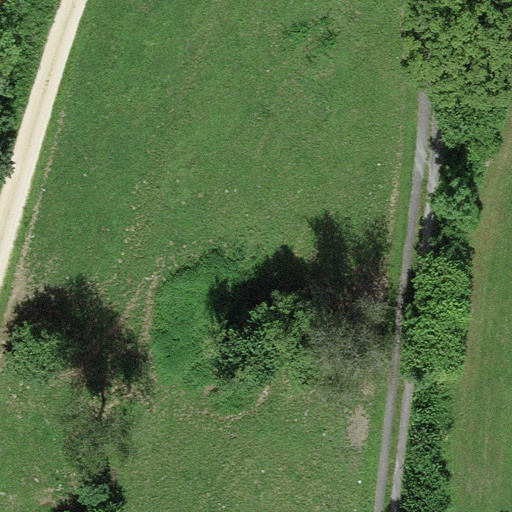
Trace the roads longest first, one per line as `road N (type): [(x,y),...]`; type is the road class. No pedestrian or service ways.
road 1 (track): [(422,0),(415,228),(384,511)]
road 2 (track): [(0,229),(69,0)]
